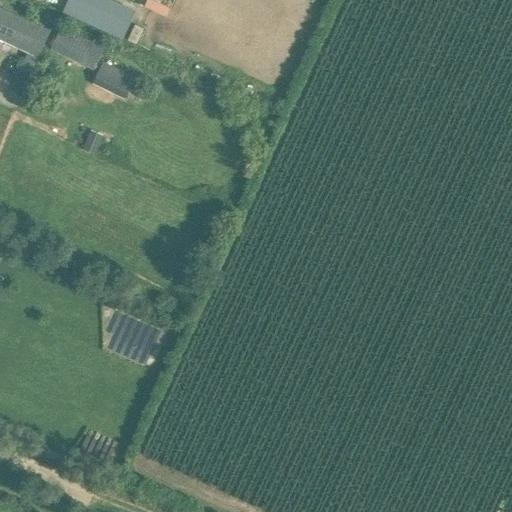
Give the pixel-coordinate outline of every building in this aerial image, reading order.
[(114,34),(116,30),(123,17),(88,0),(78,0),(72,13),(114,34)] [(0,38),(39,57),(51,31),(0,7),(0,38)] [(94,70),(107,44),(96,38),(94,42),(62,26),(51,48),(94,70)] [(103,63),(94,83),(126,98),(135,78),(105,64),(103,63)] [(90,129),(82,147),(93,152),(102,134),(90,129)]
